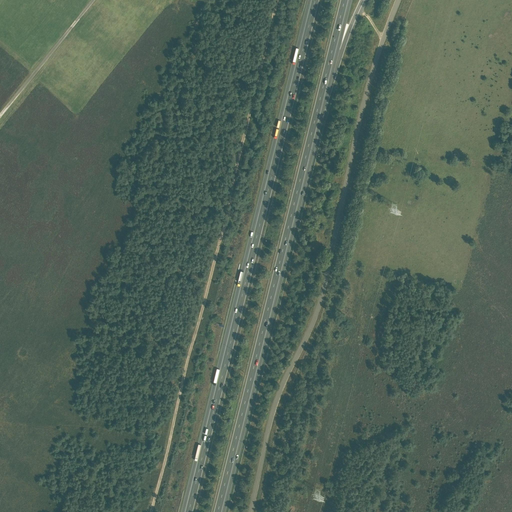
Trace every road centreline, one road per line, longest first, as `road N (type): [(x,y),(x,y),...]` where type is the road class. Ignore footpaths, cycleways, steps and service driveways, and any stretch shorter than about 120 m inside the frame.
road 1 (unclassified): [(250,511),(273,406),(317,309),(362,106),(398,0)]
road 2 (motorway): [(218,511),(346,0)]
road 3 (motorway): [(313,0),(188,511)]
